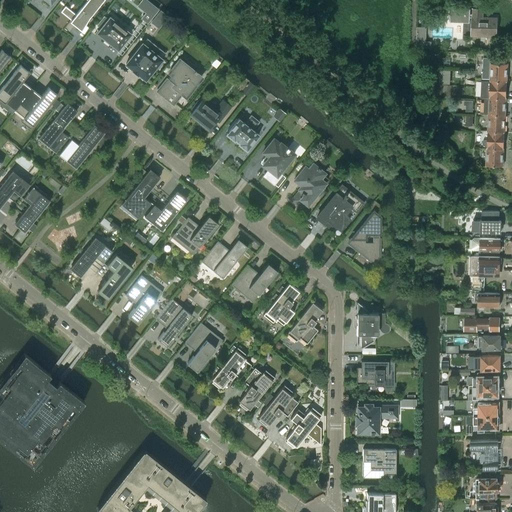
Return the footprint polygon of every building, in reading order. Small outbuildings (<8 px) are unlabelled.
[(89,18),(102,0),(86,0),(75,14),(65,6),(60,12),(71,20),(69,21),(81,31),(89,18)] [(147,23),(158,9),(152,5),(141,18),(147,23)] [(463,35),(481,35),(496,36),(497,18),(483,17),(483,8),(451,7),(450,21),(463,22),(463,35)] [(160,11),(151,22),(158,27),(167,16),(160,11)] [(130,34),(109,17),(96,33),(118,50),(130,34)] [(142,43),(125,64),(132,69),(132,70),(138,74),(145,79),(154,67),(156,69),(158,67),(156,65),(161,59),(155,54),(158,51),(150,44),(148,48),(142,43)] [(0,50),(0,69),(10,57),(1,49),(0,50)] [(489,80),(506,81),(507,63),(490,62),(490,57),(483,56),(482,77),(490,78),(489,80)] [(197,72),(194,70),(193,71),(179,60),(169,72),(171,74),(158,90),(168,97),(170,95),(176,100),(181,93),(185,96),(201,77),(196,73),(197,72)] [(30,90),(21,82),(29,72),(20,64),(0,89),(0,99),(4,103),(5,102),(14,110),(30,90)] [(489,80),(489,97),(506,98),(506,81),(489,80)] [(245,85),(241,91),(246,95),(253,85),(249,81),(247,84),(246,83),(245,85)] [(452,85),(437,84),(436,97),(451,98),(452,85)] [(39,97),(30,90),(14,110),(23,117),(20,121),(30,129),(57,94),(48,87),(39,97)] [(505,115),(506,98),(489,97),(488,114),(505,115)] [(215,110),(202,99),(197,105),(196,105),(191,111),(192,112),(190,114),(201,123),(202,122),(204,124),(203,126),(210,132),(215,125),(213,123),(215,120),(218,122),(230,106),(223,100),(215,110)] [(40,136),(57,149),(68,136),(61,130),(76,112),(73,110),(65,104),(64,106),(41,134),(40,136)] [(280,109),(273,116),(279,121),(285,113),(280,109)] [(505,115),(488,114),(487,131),(504,132),(505,115)] [(245,123),(238,118),(225,134),(246,150),(258,134),(252,130),(259,122),(251,115),(245,123)] [(101,136),(101,135),(102,134),(94,127),(92,125),(77,143),(71,138),(60,152),(77,165),(78,164),(101,136)] [(486,148),(503,149),(504,132),(487,131),(486,148)] [(97,144),(100,146),(108,137),(105,134),(97,144)] [(262,164),(276,176),(294,154),(288,149),(289,149),(287,147),(286,147),(280,142),(279,143),(273,138),(262,152),(268,157),(262,164)] [(503,149),(486,148),(485,165),(502,166),(503,149)] [(300,199),(306,204),(307,204),(316,193),(318,194),(323,187),(322,185),(328,178),(322,174),(324,172),(319,169),(320,169),(317,167),(312,163),(308,169),(304,166),(294,179),(301,185),(299,187),(303,190),(300,193),(303,195),(300,199)] [(352,174),(347,169),(343,175),(348,179),(352,174)] [(122,202),(139,216),(150,202),(144,197),(158,178),(156,176),(156,177),(148,170),(147,172),(146,172),(124,200),(122,202)] [(27,186),(10,172),(0,184),(0,206),(13,190),(20,196),(27,186)] [(356,212),(363,203),(341,185),(316,217),(327,225),(330,221),(340,229),(348,218),(343,214),(349,207),(356,212)] [(32,222),(46,204),(47,202),(30,189),(23,198),(29,203),(15,222),(17,224),(17,223),(25,230),(26,228),(27,228),(32,222)] [(160,210),(153,204),(146,214),(161,226),(163,228),(164,226),(184,202),(183,202),(185,200),(177,194),(177,193),(175,192),(160,210)] [(374,200),(368,207),(373,211),(351,237),(351,245),(378,267),(379,216),(375,213),(379,207),(379,204),(374,200)] [(503,222),(501,221),(501,220),(499,220),(499,211),(482,211),(481,219),(481,220),(471,220),(471,237),(480,237),(495,238),(496,232),(500,232),(501,227),(503,226),(503,222)] [(202,241),(217,222),(208,215),(202,222),(203,223),(200,227),(187,217),(171,237),(192,254),(202,241)] [(180,215),(177,220),(181,224),(185,219),(180,215)] [(111,230),(115,225),(104,217),(100,222),(111,230)] [(36,226),(32,222),(27,228),(31,232),(36,226)] [(136,233),(132,238),(141,246),(146,240),(136,233)] [(500,245),(502,244),(502,240),(500,239),(500,238),(495,238),(480,237),(480,249),(499,250),(500,250),(500,245)] [(102,262),(110,252),(93,239),(72,265),(71,266),(79,273),(81,275),(96,257),(102,262)] [(222,277),(247,246),(237,239),(231,246),(232,247),(230,251),(217,240),(200,261),(218,275),(222,277)] [(157,258),(152,253),(147,259),(153,264),(157,258)] [(106,264),(112,270),(97,288),(100,290),(108,296),(109,294),(109,295),(129,270),(130,268),(113,255),(106,264)] [(499,256),(480,255),(473,255),(472,274),(484,275),(495,275),(496,268),(499,268),(499,263),(501,263),(501,258),(500,257),(499,256)] [(252,301),(264,286),(264,285),(276,270),(267,262),(261,270),(262,271),(259,274),(247,264),(230,284),(252,301)] [(137,323),(162,292),(141,275),(125,295),(137,305),(135,309),(133,308),(127,315),(137,323)] [(290,284),(288,283),(263,315),(272,322),(274,320),(275,320),(276,319),(283,325),(294,311),(288,306),(292,302),(291,301),(298,291),(297,290),(299,288),(291,282),(290,284)] [(500,293),(478,292),(478,306),(499,307),(500,293)] [(166,346),(191,315),(188,312),(171,298),(154,319),(167,329),(164,332),(163,331),(157,339),(166,346)] [(313,303),(312,301),(286,333),(296,341),(298,339),(299,338),(306,343),(317,329),(311,325),(315,320),(314,319),(322,310),(320,308),(322,306),(315,301),(313,303)] [(377,334),(377,313),(371,313),(357,302),(356,302),(357,303),(357,304),(356,304),(356,335),(356,348),(357,333),(360,334),(360,347),(361,348),(373,341),(372,340),(372,335),(373,335),(374,334),(376,334),(377,334)] [(489,318),(465,317),(464,330),(477,331),(477,330),(489,330),(490,323),(492,323),(492,316),(489,316),(489,318)] [(197,353),(194,356),(193,355),(187,363),(196,370),(208,355),(209,355),(221,339),(200,322),(184,342),(197,353)] [(500,335),(479,335),(479,348),(502,348),(502,339),(500,339),(500,335)] [(446,353),(458,353),(458,346),(452,345),(453,337),(446,337),(446,353)] [(240,378),(251,364),(244,359),(245,358),(244,357),(246,355),(237,347),(236,348),(232,345),(229,350),(232,353),(219,369),(215,374),(211,379),(213,380),(211,382),(218,388),(220,386),(221,387),(229,377),(230,378),(234,374),(240,378)] [(82,400),(50,374),(25,355),(0,386),(0,437),(32,463),(82,400)] [(482,356),(482,368),(499,368),(499,367),(501,367),(501,361),(499,361),(499,355),(482,356)] [(387,376),(388,360),(360,360),(360,367),(356,367),(355,384),(382,384),(382,386),(391,386),(391,376),(387,376)] [(256,400),(274,377),(264,369),(263,372),(262,371),(261,372),(254,367),(243,381),(249,386),(245,390),(246,391),(238,401),(240,402),(238,404),(245,410),(247,408),(249,409),(252,404),(256,400)] [(499,379),(498,377),(498,372),(478,372),(478,376),(467,376),(467,385),(468,385),(473,385),(498,385),(498,384),(499,382),(499,379)] [(287,416),(298,402),(291,396),(292,395),(291,395),(293,392),(283,384),(273,397),(269,393),(262,402),(266,406),(258,416),(259,418),(258,420),(265,425),(267,423),(268,425),(276,415),(277,416),(281,411),(287,416)] [(498,393),(499,391),(499,388),(498,386),(498,385),(473,385),(468,385),(468,398),(498,398),(498,393)] [(474,406),(474,415),(498,415),(498,414),(500,413),(500,409),(498,408),(498,402),(478,402),(478,406),(474,406)] [(377,422),(377,418),(377,416),(388,416),(388,413),(396,413),(396,406),(376,406),(376,407),(370,407),(370,404),(364,404),(364,407),(359,407),(359,412),(357,412),(357,415),(355,415),(355,416),(356,416),(356,423),(355,423),(355,424),(359,424),(359,432),(369,432),(369,433),(373,433),(373,432),(377,432),(377,422)] [(295,446),(306,433),(320,444),(320,427),(314,423),(321,414),(311,407),(309,409),(304,414),(297,409),(290,418),(296,423),(292,428),(293,428),(285,438),(287,439),(285,441),(292,447),(294,445),(295,446)] [(498,415),(474,415),(474,424),(478,424),(478,430),(485,430),(485,428),(498,428),(498,422),(500,421),(500,418),(498,416),(498,415)] [(470,439),(470,447),(470,448),(471,448),(470,451),(470,452),(469,452),(469,453),(469,454),(469,455),(469,456),(470,457),(470,458),(471,459),(472,460),(473,460),(474,461),(475,461),(476,461),(477,461),(478,460),(479,460),(483,459),(483,469),(498,469),(498,439),(470,439)] [(382,476),(395,476),(395,448),(362,448),(362,460),(369,460),(369,469),(382,469),(382,476)] [(193,511),(205,498),(182,480),(144,449),(96,509),(98,511),(193,511)] [(498,491),(498,482),(496,482),(496,478),(476,478),(476,491),(480,491),(480,497),(496,497),(496,491),(498,491)] [(394,506),(394,492),(366,492),(366,498),(367,498),(367,500),(365,500),(364,511),(391,511),(392,506),(394,506)] [(477,502),(477,511),(498,511),(498,506),(496,506),(496,502),(477,502)]
